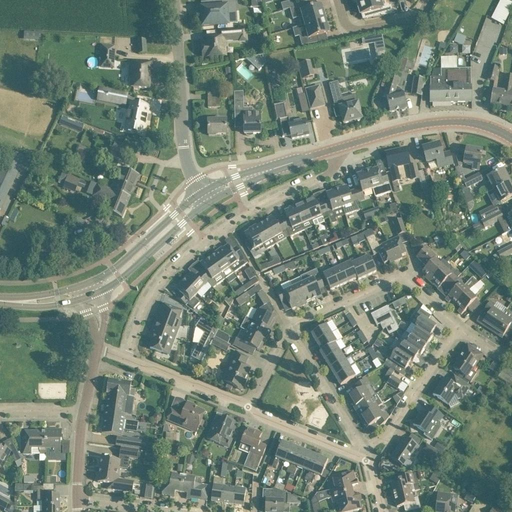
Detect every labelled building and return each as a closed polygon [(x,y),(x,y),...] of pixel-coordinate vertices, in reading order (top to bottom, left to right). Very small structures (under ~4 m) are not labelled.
[(251,0),(252,8),(263,8),(262,6),(260,0),(251,0)] [(394,15),(391,6),(383,9),(380,0),(371,0),(357,4),(357,5),(360,16),(371,13),(373,19),(394,15)] [(511,3),(504,0),(503,0),(493,19),(503,24),(511,7),(511,3)] [(295,8),(293,1),(281,5),(283,12),(290,10),(295,8)] [(226,14),(236,13),(235,3),(218,4),(218,9),(202,10),(204,27),(227,25),(226,14)] [(322,9),(321,7),(306,11),(304,5),(295,8),(290,10),(293,20),(299,18),(301,27),(325,20),(324,16),(326,15),(324,9),(322,9)] [(326,24),(325,20),(301,27),(304,36),(299,37),(302,47),(318,44),(317,37),(329,34),(328,32),(330,31),(328,25),(326,24)] [(245,30),(218,32),(218,39),(204,40),(205,46),(202,46),(203,58),(206,57),(206,58),(226,57),(226,56),(224,56),(223,48),(226,48),(225,41),(240,40),(240,42),(246,41),(246,31),(245,31),(245,30)] [(24,33),(24,41),(43,42),(43,34),(24,33)] [(446,54),(451,58),(461,43),(456,40),(446,54)] [(138,41),(139,55),(147,54),(146,41),(138,41)] [(102,56),(114,57),(115,45),(103,44),(102,56)] [(264,56),(246,59),(259,71),(266,64),(264,56)] [(396,69),(402,71),(407,61),(401,58),(396,69)] [(131,62),(131,77),(132,77),(131,88),(150,89),(150,75),(151,75),(152,63),(131,62)] [(494,82),(498,68),(491,66),(487,80),(494,82)] [(471,103),(471,77),(471,69),(441,70),(441,78),(430,78),(430,103),(471,103)] [(400,89),(399,88),(402,76),(391,73),(383,98),(386,98),(390,113),(407,109),(403,94),(403,93),(402,92),(401,90),(400,89)] [(276,84),(275,80),(278,80),(277,74),(268,75),(270,85),(276,84)] [(511,90),(511,89),(511,76),(506,75),(504,92),(493,90),(490,106),(508,108),(511,90)] [(422,97),(425,80),(414,78),(411,95),(422,97)] [(342,98),(338,84),(338,82),(330,84),(336,108),(333,109),(336,119),(342,117),(344,124),(362,120),(358,104),(356,95),(342,98)] [(319,86),(306,89),(311,109),(324,106),(319,86)] [(127,95),(109,91),(107,102),(125,106),(127,95)] [(243,107),(243,93),(235,93),(235,121),(243,121),(243,107)] [(208,109),(218,109),(221,109),(220,94),(208,94),(208,109)] [(289,125),(288,119),(285,103),(273,105),(276,122),(279,121),(283,138),(291,136),(292,140),(309,136),(306,122),(289,125)] [(131,104),(129,113),(128,113),(126,121),(128,122),(126,131),(128,131),(140,134),(141,134),(143,134),(148,107),(145,107),(134,104),(134,105),(131,104)] [(309,112),(307,105),(300,107),(302,114),(309,112)] [(252,107),(243,107),(243,121),(244,121),(244,135),(245,135),(246,136),(247,137),(249,137),(250,137),(252,137),(253,136),(253,134),(260,134),(260,120),(259,113),(252,113),(252,107)] [(226,135),(226,121),(208,121),(208,135),(226,135)] [(114,142),(111,151),(130,159),(134,150),(114,142)] [(453,165),(452,163),(449,153),(442,155),(439,145),(423,149),(425,159),(427,164),(436,161),(439,169),(453,165)] [(90,151),(81,147),(78,153),(88,156),(90,151)] [(410,165),(408,159),(406,149),(385,154),(389,170),(390,169),(393,183),(400,181),(397,168),(410,165)] [(479,172),(480,162),(482,152),(466,149),(464,165),(473,166),(472,171),(479,172)] [(0,210),(24,159),(9,152),(0,171),(0,210)] [(458,154),(451,156),(455,168),(462,166),(458,154)] [(411,182),(419,179),(416,165),(408,167),(411,182)] [(125,170),(116,167),(113,174),(119,176),(113,190),(113,191),(131,198),(139,176),(125,170)] [(392,193),(388,182),(385,172),(379,174),(377,169),(369,171),(369,170),(366,171),(373,190),(375,198),(392,193)] [(422,171),(428,189),(435,187),(429,169),(422,171)] [(81,179),(67,173),(62,171),(57,183),(64,186),(63,189),(75,193),(78,186),(84,189),(86,183),(80,180),(81,179)] [(362,193),(373,190),(366,171),(364,171),(364,173),(356,175),(361,189),(355,191),(359,202),(365,201),(362,193)] [(494,191),(510,183),(503,171),(488,179),(494,191)] [(479,174),(463,182),(467,189),(482,181),(479,174)] [(500,203),(507,200),(511,197),(511,187),(510,183),(494,191),(500,203)] [(113,191),(113,190),(97,184),(92,197),(107,203),(103,211),(122,219),(131,198),(113,191)] [(359,202),(355,191),(349,193),(347,187),(339,190),(339,188),(336,189),(343,208),(349,206),(352,213),(362,210),(359,202)] [(333,212),(343,208),(336,189),(334,190),(334,191),(326,194),(328,200),(322,202),(330,219),(329,219),(331,224),(332,224),(336,222),(333,212)] [(322,202),(317,204),(314,198),(311,199),(312,200),(304,203),(312,221),(315,227),(325,223),(324,221),(329,219),(330,219),(322,202)] [(302,225),(312,221),(304,203),(297,207),(296,205),(294,206),(302,225)] [(304,231),(302,225),(294,206),(291,207),(292,209),(284,212),(287,218),(281,220),(287,231),(290,237),(304,231)] [(483,221),(499,213),(495,206),(480,214),(483,221)] [(15,223),(20,213),(16,211),(11,221),(15,223)] [(485,228),(503,219),(500,213),(499,213),(483,221),(482,222),(485,228)] [(287,231),(281,220),(276,223),(272,217),(270,218),(270,219),(263,223),(273,240),(282,234),(287,231)] [(398,236),(406,233),(401,220),(393,222),(398,236)] [(276,245),(273,240),(263,223),(256,228),(255,226),(253,228),(263,245),(266,250),(276,245)] [(263,245),(253,228),(251,229),(252,230),(244,234),(248,240),(244,242),(249,250),(252,248),(254,251),(263,245)] [(379,247),(374,236),(371,230),(363,234),(366,240),(374,256),(379,254),(384,265),(389,263),(390,265),(396,262),(387,243),(379,247)] [(511,231),(502,236),(505,242),(511,238),(511,231)] [(359,243),(366,240),(363,234),(350,239),(352,244),(358,242),(359,243)] [(328,240),(327,241),(325,236),(320,239),(323,247),(330,244),(328,240)] [(406,255),(401,245),(398,238),(387,243),(396,262),(402,259),(401,257),(406,255)] [(354,248),(352,244),(350,239),(341,243),(343,248),(345,252),(354,248)] [(248,264),(243,258),(236,247),(231,251),(228,246),(221,251),(220,250),(218,251),(234,273),(248,264)] [(501,260),(511,254),(511,246),(498,253),(501,260)] [(225,280),(234,273),(218,251),(216,253),(217,254),(210,259),(225,280)] [(429,282),(446,264),(443,261),(439,264),(435,260),(436,258),(432,254),(429,256),(422,263),(427,268),(423,272),(427,276),(425,278),(429,282)] [(273,263),(275,267),(281,264),(277,255),(271,258),(273,263)] [(376,272),(372,263),(369,257),(360,261),(367,277),(376,272)] [(213,288),(225,280),(210,259),(203,263),(202,262),(200,264),(204,270),(200,274),(212,287),(213,288)] [(358,281),(367,277),(360,261),(351,265),(357,279),(358,281)] [(482,268),(477,264),(475,262),(473,264),(475,266),(474,267),(478,272),(482,268)] [(283,267),(285,271),(288,270),(292,272),(297,270),(294,263),(283,267)] [(351,265),(350,263),(341,267),(348,283),(357,279),(351,265)] [(267,264),(260,266),(262,272),(269,269),(267,265),(267,264)] [(455,272),(450,267),(446,264),(429,282),(433,286),(435,284),(439,288),(444,284),(447,288),(457,278),(457,279),(461,275),(457,270),(455,272)] [(340,287),(348,283),(341,267),(332,271),(340,287)] [(303,284),(311,301),(319,298),(319,299),(322,298),(319,291),(325,288),(320,279),(319,277),(316,270),(300,278),(303,284)] [(330,291),(340,287),(332,271),(323,275),(330,291)] [(201,298),(212,287),(200,274),(195,278),(191,274),(185,280),(184,279),(182,281),(197,295),(201,298)] [(246,291),(259,282),(256,278),(243,287),(246,291)] [(456,304),(477,282),(472,278),(463,288),(460,285),(462,283),(457,279),(457,278),(447,288),(452,293),(445,300),(449,304),(452,300),(456,304)] [(190,303),(197,295),(182,281),(181,283),(182,284),(176,290),(180,294),(176,298),(184,304),(186,306),(189,303),(190,303)] [(294,288),(293,289),(290,282),(281,286),(282,290),(276,293),(282,304),(287,302),(291,310),(299,307),(300,308),(302,307),(294,288)] [(476,300),(473,297),(478,291),(474,287),(478,283),(477,282),(456,304),(460,309),(457,312),(461,315),(467,309),(472,313),(479,306),(480,305),(475,301),(476,300)] [(304,305),(311,301),(303,284),(294,288),(302,307),(304,306),(304,305)] [(263,292),(257,295),(264,307),(269,303),(263,292)] [(240,307),(251,299),(247,294),(236,301),(240,307)] [(227,298),(224,301),(230,308),(234,300),(232,297),(228,301),(227,298)] [(490,302),(477,322),(492,332),(503,315),(494,308),(496,305),(490,302)] [(179,320),(182,312),(165,305),(160,318),(159,318),(154,331),(156,332),(150,349),(168,356),(181,321),(179,320)] [(374,321),(390,312),(388,307),(371,315),(374,321)] [(412,324),(432,338),(433,338),(431,336),(436,328),(428,322),(431,317),(421,310),(417,315),(416,314),(411,322),(411,324),(412,324)] [(253,321),(270,331),(275,322),(274,319),(258,311),(253,320),(253,321)] [(393,318),(392,316),(390,312),(374,321),(377,326),(380,325),(391,319),(393,318)] [(511,320),(503,315),(492,332),(502,339),(508,330),(511,332),(511,320)] [(270,331),(253,321),(246,318),(241,329),(265,342),(266,342),(270,335),(269,334),(270,331)] [(215,338),(219,332),(219,331),(202,319),(195,328),(204,334),(192,358),(202,363),(212,345),(215,338)] [(380,325),(383,330),(394,324),(391,319),(380,325)] [(427,347),(432,338),(412,324),(406,333),(427,347)] [(317,343),(331,334),(326,326),(311,335),(317,343)] [(259,352),(265,342),(241,329),(241,330),(236,340),(233,346),(245,351),(248,346),(259,352)] [(215,338),(228,345),(230,341),(228,337),(219,332),(215,338)] [(421,356),(427,347),(406,333),(400,342),(421,356)] [(320,353),(335,344),(336,343),(331,334),(317,343),(321,351),(320,353)] [(215,338),(212,345),(227,353),(230,346),(228,345),(215,338)] [(421,356),(400,342),(396,340),(390,348),(396,352),(413,363),(419,355),(421,356)] [(325,361),(340,352),(335,344),(320,353),(325,361)] [(483,356),(468,346),(467,345),(457,361),(458,362),(453,369),(466,378),(465,380),(470,383),(476,374),(472,372),(477,364),(483,356)] [(369,355),(373,352),(369,346),(365,348),(369,355)] [(227,374),(230,376),(226,383),(241,391),(246,382),(245,381),(250,370),(244,367),(248,358),(235,352),(230,363),(232,365),(227,374)] [(330,370),(345,360),(340,352),(325,361),(330,370)] [(378,359),(375,355),(373,352),(369,355),(374,362),(378,359)] [(413,363),(396,352),(390,361),(385,357),(386,356),(377,352),(375,355),(378,359),(386,363),(385,365),(395,371),(398,366),(405,371),(411,362),(413,363)] [(335,378),(350,369),(345,360),(330,370),(335,378)] [(498,378),(511,387),(511,371),(506,367),(498,378)] [(341,386),(349,381),(355,377),(350,369),(335,378),(341,386)] [(394,372),(390,369),(385,377),(389,380),(392,376),(394,372)] [(402,383),(394,378),(392,376),(389,380),(387,383),(397,390),(402,383)] [(467,386),(462,383),(454,377),(450,383),(447,381),(445,384),(442,381),(433,396),(448,406),(455,396),(462,401),(471,388),(467,386)] [(132,416),(134,400),(135,390),(131,390),(131,384),(108,380),(107,394),(108,394),(102,434),(122,437),(123,431),(137,433),(138,423),(125,421),(126,415),(132,416)] [(354,408),(371,397),(365,388),(369,385),(365,380),(362,382),(354,387),(357,392),(348,398),(354,408)] [(360,418),(377,408),(382,405),(376,395),(371,397),(354,408),(360,418)] [(197,433),(201,422),(205,413),(194,409),(195,407),(187,404),(183,413),(172,409),(167,421),(197,433)] [(443,416),(428,407),(423,413),(424,413),(420,418),(419,417),(413,426),(421,431),(425,434),(423,436),(432,442),(441,428),(440,423),(439,422),(443,416)] [(389,418),(386,413),(382,415),(377,408),(360,418),(367,429),(376,423),(379,428),(385,424),(389,418)] [(230,443),(232,437),(235,428),(233,427),(235,423),(223,418),(219,427),(213,425),(209,434),(206,440),(219,445),(227,448),(230,443)] [(262,434),(248,428),(241,444),(252,448),(244,468),(256,473),(261,460),(263,456),(267,447),(260,444),(260,442),(259,441),(262,434)] [(46,450),(46,431),(45,431),(45,433),(30,433),(30,442),(23,442),(23,452),(23,455),(46,455),(46,450)] [(61,442),(62,442),(62,431),(46,431),(46,450),(54,450),(54,455),(61,455),(61,442)] [(166,433),(165,445),(173,446),(174,434),(166,433)] [(127,439),(125,448),(147,451),(148,445),(142,444),(143,441),(127,439)] [(419,448),(413,444),(405,439),(391,459),(408,470),(412,463),(410,462),(419,448)] [(285,462),(291,446),(282,442),(278,451),(275,459),(272,467),(276,469),(278,464),(277,462),(278,460),(285,462)] [(439,443),(434,450),(442,455),(446,448),(439,443)] [(439,453),(425,444),(421,451),(435,460),(439,453)] [(0,462),(5,465),(12,452),(0,446),(0,462)] [(290,475),(300,450),(291,446),(285,462),(291,465),(291,467),(288,468),(286,473),(290,475)] [(121,448),(120,457),(121,457),(129,459),(137,460),(139,451),(121,448)] [(303,470),(309,453),(300,450),(290,475),(294,476),(296,471),(295,469),(296,467),(303,470)] [(17,451),(13,453),(14,455),(13,458),(18,468),(22,465),(20,461),(21,460),(17,451)] [(146,452),(144,464),(156,466),(158,454),(146,452)] [(308,482),(319,457),(309,453),(303,470),(310,473),(309,475),(306,476),(305,480),(308,482)] [(193,466),(195,457),(188,455),(186,464),(193,466)] [(101,458),(98,483),(109,485),(108,490),(133,494),(134,483),(118,480),(120,469),(128,470),(129,459),(121,457),(120,461),(101,458)] [(321,477),(324,470),(328,461),(319,457),(308,482),(312,484),(314,479),(313,477),(314,474),(321,477)] [(181,493),(184,477),(172,475),(172,474),(163,472),(162,481),(164,482),(162,495),(171,497),(171,495),(174,496),(175,492),(181,493)] [(331,498),(353,493),(351,487),(355,486),(354,483),(355,482),(353,473),(337,476),(333,483),(335,490),(330,491),(331,498)] [(393,497),(412,493),(419,491),(415,474),(412,475),(397,478),(398,484),(391,486),(393,491),(391,492),(393,497)] [(197,479),(195,478),(184,477),(181,493),(187,494),(187,498),(190,498),(190,499),(199,501),(199,499),(207,500),(206,502),(207,502),(209,488),(201,486),(201,484),(201,483),(200,481),(200,480),(199,479),(197,479)] [(285,487),(276,483),(274,488),(283,492),(285,487)] [(34,487),(33,487),(33,485),(30,485),(23,485),(15,485),(15,492),(37,492),(37,502),(42,502),(42,507),(59,507),(59,496),(54,496),(54,491),(44,491),(44,487),(34,487)] [(147,486),(145,499),(151,500),(153,487),(147,486)] [(222,504),(224,488),(213,486),(211,502),(222,504)] [(233,505),(235,489),(224,488),(222,504),(233,505)] [(235,489),(233,505),(244,507),(246,491),(235,489)] [(300,500),(282,493),(273,489),(272,500),(266,499),(265,511),(282,511),(283,505),(300,506),(300,500)] [(340,511),(353,511),(362,510),(360,501),(358,501),(358,498),(354,498),(353,493),(331,498),(333,504),(338,503),(340,511)] [(406,511),(420,509),(418,498),(413,499),(412,493),(393,497),(394,503),(395,503),(397,508),(404,507),(405,511),(406,511)] [(467,494),(464,500),(472,504),(475,499),(467,494)] [(0,496),(0,505),(6,509),(10,502),(0,496)] [(450,499),(437,497),(435,511),(454,511),(455,506),(450,505),(450,499)]
